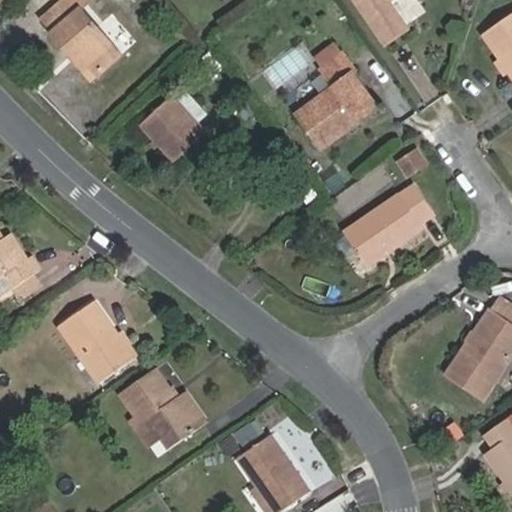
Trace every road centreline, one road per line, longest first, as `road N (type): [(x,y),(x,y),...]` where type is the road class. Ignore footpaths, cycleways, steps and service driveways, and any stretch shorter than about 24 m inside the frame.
road 1 (residential): [(320,375),(86,191),(0,107)]
road 2 (residential): [(511,241),(504,237),(320,375)]
road 3 (residential): [(408,511),(386,452),(354,405),(320,375)]
